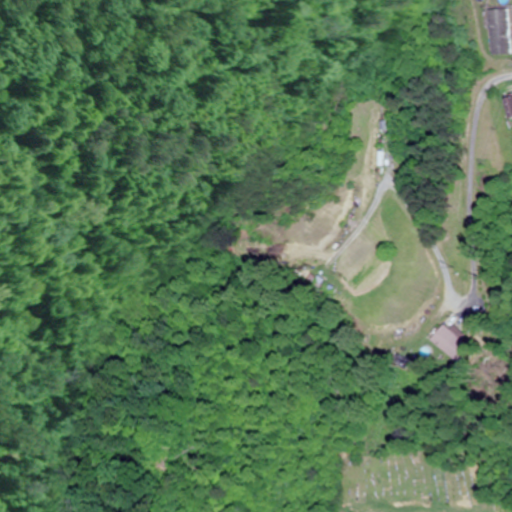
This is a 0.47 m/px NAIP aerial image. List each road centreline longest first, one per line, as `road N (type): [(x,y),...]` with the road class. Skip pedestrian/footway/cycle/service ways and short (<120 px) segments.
road 1 (residential): [(511,71),(478,85),(469,106),(466,132),(490,284),(477,303),(455,290)]
road 2 (residential): [(316,346),(455,290)]
